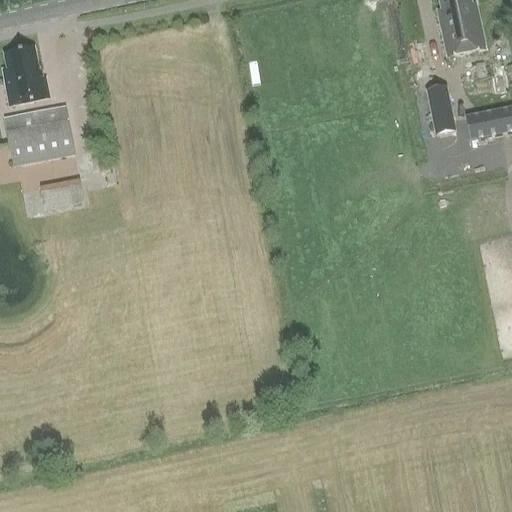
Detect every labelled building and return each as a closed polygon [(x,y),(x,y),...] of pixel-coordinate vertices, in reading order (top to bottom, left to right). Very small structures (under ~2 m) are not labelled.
[(486,52),(476,4),(472,5),(470,0),(439,0),(441,12),(437,13),(447,60),(486,52)] [(10,109),(50,101),(44,72),(39,73),(34,50),(4,56),(7,71),(2,72),(10,109)] [(447,90),(428,94),(436,137),(456,133),(447,90)] [(74,157),(65,109),(4,120),(13,169),(74,157)] [(83,179),(42,188),(47,212),(88,203),(83,179)]
